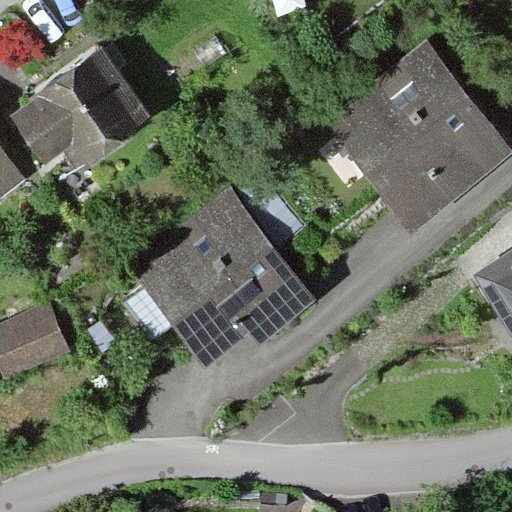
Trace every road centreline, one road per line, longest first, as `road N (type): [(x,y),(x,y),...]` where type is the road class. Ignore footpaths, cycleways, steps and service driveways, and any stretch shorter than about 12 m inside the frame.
road 1 (residential): [(511,172),(218,393),(157,459)]
road 2 (residential): [(157,459),(368,466),(511,453)]
road 3 (residential): [(0,503),(157,459)]
